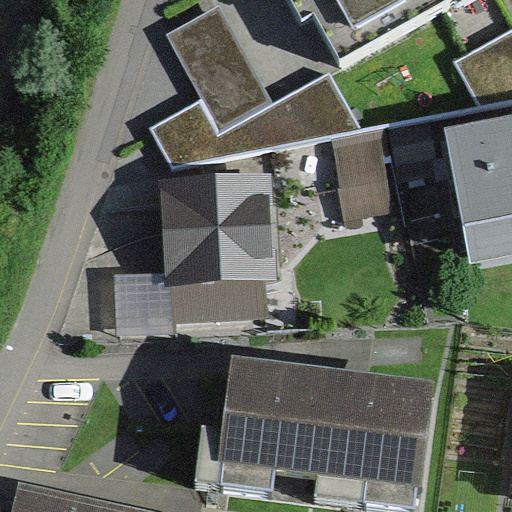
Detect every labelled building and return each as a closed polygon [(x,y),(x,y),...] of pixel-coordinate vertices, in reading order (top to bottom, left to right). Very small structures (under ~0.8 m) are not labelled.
[(292,0),(340,83),(491,0),(292,0)] [(511,137),(443,151),(461,245),(511,235),(511,137)] [(270,187),(169,192),(174,301),(276,296),(270,187)] [(132,242),(133,278),(170,276),(169,241),(132,242)] [(433,406),(240,380),(227,471),(420,497),(433,406)]
